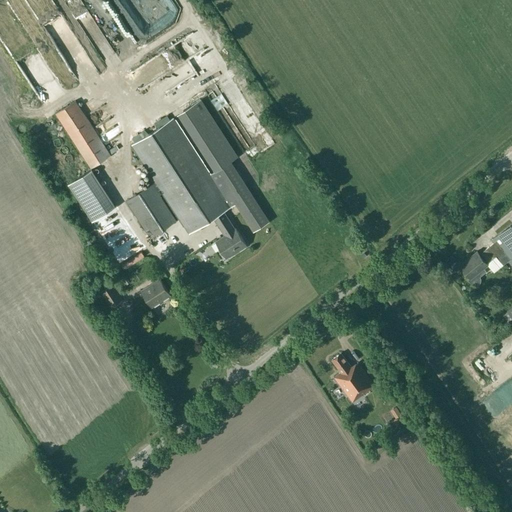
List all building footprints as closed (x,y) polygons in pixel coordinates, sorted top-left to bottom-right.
[(95,74),(53,1),(34,12),(50,40),(54,38),(80,83),(95,74)] [(84,4),(71,13),(76,20),(78,18),(85,28),(92,23),(85,13),(88,11),(84,4)] [(207,27),(209,23),(201,19),(199,23),(207,27)] [(55,112),(91,167),(110,154),(75,99),(55,112)] [(173,117),(131,144),(155,181),(126,200),(150,237),(176,220),(157,191),(160,189),(189,233),(213,217),(220,227),(221,227),(225,233),(215,240),(226,258),(247,245),(235,227),(234,227),(223,210),(236,203),(253,230),(269,220),(230,160),(210,174),(173,117)] [(115,205),(92,168),(68,183),(92,221),(115,205)] [(479,276),(486,270),(483,267),(487,264),(487,263),(496,255),(503,264),(508,260),(511,264),(511,306),(507,311),(511,317),(511,222),(491,239),(494,242),(479,253),(477,250),(460,264),(470,277),(468,279),(471,282),(471,283),(472,283),(472,284),(473,284),(474,285),(475,285),(476,285),(477,285),(478,285),(479,284),(480,283),(481,282),(481,281),(481,280),(481,279),(481,278),(481,277),(480,276),(479,276)] [(159,277),(141,289),(152,306),(170,294),(159,277)] [(111,283),(100,290),(111,306),(122,299),(111,283)] [(511,331),(498,338),(504,351),(511,347),(511,331)] [(488,350),(475,361),(485,372),(498,361),(488,350)] [(358,362),(351,366),(341,352),(331,359),(341,371),(334,376),(352,401),(375,384),(358,362)] [(496,391),(485,403),(498,414),(509,403),(496,391)] [(502,467),(506,471),(511,465),(507,462),(502,467)]
